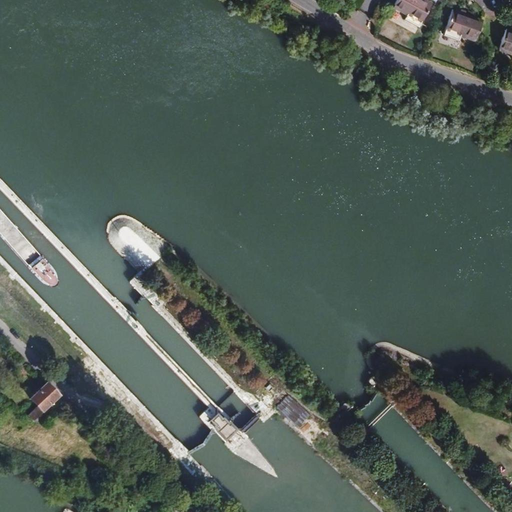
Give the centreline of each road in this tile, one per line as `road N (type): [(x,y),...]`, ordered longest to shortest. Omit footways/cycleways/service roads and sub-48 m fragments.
road 1 (residential): [(0,320),(195,511)]
road 2 (residential): [(511,102),(355,31)]
